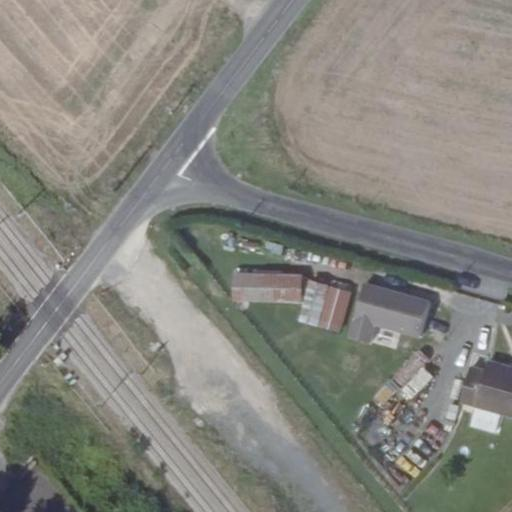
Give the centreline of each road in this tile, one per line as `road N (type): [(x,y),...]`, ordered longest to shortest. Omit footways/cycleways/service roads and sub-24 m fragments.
road 1 (tertiary): [(511,270),(163,171)]
road 2 (tertiary): [(163,171),(0,385)]
road 3 (tertiary): [(296,0),(163,171)]
